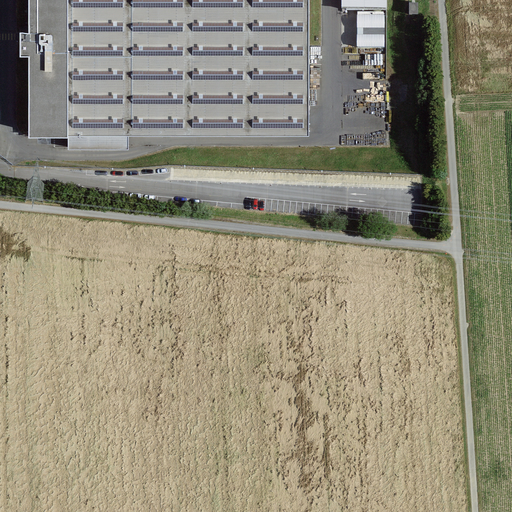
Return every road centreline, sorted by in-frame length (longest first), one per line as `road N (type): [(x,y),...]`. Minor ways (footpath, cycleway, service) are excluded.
road 1 (unclassified): [(0,202),(455,248)]
road 2 (unclassified): [(473,511),(455,248)]
road 3 (unclassified): [(455,248),(440,0)]
